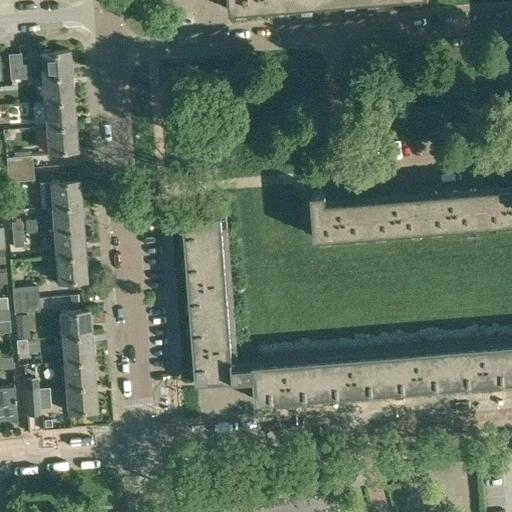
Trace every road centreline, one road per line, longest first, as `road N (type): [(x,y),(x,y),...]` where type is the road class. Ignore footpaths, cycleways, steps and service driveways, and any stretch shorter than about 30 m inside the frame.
road 1 (residential): [(145,444),(113,51)]
road 2 (residential): [(145,444),(511,417)]
road 3 (residential): [(340,35),(351,174),(511,161)]
road 4 (residential): [(340,35),(113,51)]
road 5 (residential): [(508,22),(340,35)]
road 6 (residential): [(0,456),(145,444)]
